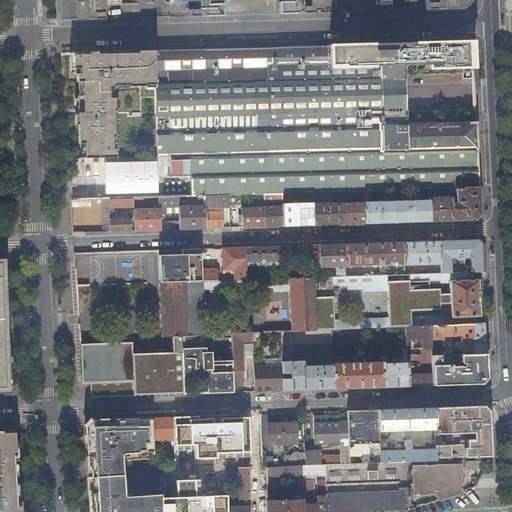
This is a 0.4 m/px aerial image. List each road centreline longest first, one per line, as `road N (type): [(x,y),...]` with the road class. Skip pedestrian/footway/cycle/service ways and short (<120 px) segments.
road 1 (residential): [(491,22),(27,41)]
road 2 (residential): [(41,245),(501,230)]
road 3 (residential): [(509,388),(51,412)]
road 4 (primary): [(491,22),(501,230)]
road 5 (residential): [(27,41),(41,245)]
road 6 (residential): [(41,245),(51,412)]
road 7 (primary): [(501,230),(509,388)]
